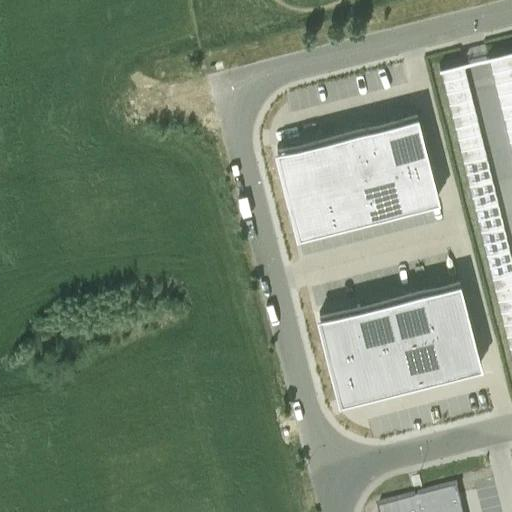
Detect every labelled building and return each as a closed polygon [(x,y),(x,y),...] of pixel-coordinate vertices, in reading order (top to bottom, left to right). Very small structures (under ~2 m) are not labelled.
[(511,51),(488,58),(494,80),(511,75),(511,51)] [(463,62),(439,68),(442,80),(465,74),(463,62)] [(465,74),(442,80),(445,92),(468,86),(465,74)] [(511,75),(494,80),(496,92),(511,87),(511,75)] [(468,86),(445,92),(448,104),(471,98),(468,86)] [(511,87),(496,92),(499,103),(511,99),(511,87)] [(471,98),(448,104),(451,116),(474,110),(471,98)] [(511,99),(499,103),(502,114),(511,111),(511,99)] [(416,110),(381,119),(392,162),(427,153),(416,110)] [(474,110),(451,116),(454,128),(477,122),(474,110)] [(511,111),(502,114),(505,126),(511,123),(511,111)] [(381,119),(346,128),(357,171),(392,162),(381,119)] [(477,122),(454,128),(457,140),(480,134),(477,122)] [(346,128),(311,137),(322,180),(357,171),(346,128)] [(480,134),(457,140),(460,151),(483,146),(480,134)] [(311,137),(276,146),(285,181),(285,184),(286,184),(287,189),(322,180),(311,137)] [(483,146),(460,151),(463,163),(486,158),(483,146)] [(427,153),(392,162),(403,205),(438,196),(427,153)] [(486,158),(463,163),(466,175),(489,170),(486,158)] [(392,162),(357,171),(368,214),(403,205),(392,162)] [(489,170),(466,175),(469,187),(492,182),(489,170)] [(357,171),(322,180),(333,223),(368,214),(357,171)] [(322,180),(287,189),(288,193),(288,196),(289,196),(298,231),(333,223),(322,180)] [(492,182),(469,187),(472,199),(495,194),(492,182)] [(495,194),(472,199),(475,211),(498,206),(495,194)] [(498,206),(475,211),(478,223),(501,218),(498,206)] [(501,218),(478,223),(481,235),(504,230),(501,218)] [(504,230),(481,235),(484,247),(507,242),(504,230)] [(507,242),(484,247),(487,259),(510,254),(507,242)] [(511,261),(510,254),(487,259),(490,271),(511,265),(511,261)] [(511,265),(490,271),(493,283),(511,278),(511,265)] [(458,276),(423,285),(434,328),(469,319),(458,276)] [(511,278),(493,283),(496,295),(511,291),(511,278)] [(423,285),(388,294),(399,337),(434,328),(423,285)] [(511,291),(496,295),(499,307),(511,303),(511,291)] [(388,294),(353,303),(364,346),(399,337),(388,294)] [(353,303),(318,312),(327,348),(328,350),(329,355),(364,346),(353,303)] [(511,303),(499,307),(502,319),(511,316),(511,303)] [(511,316),(502,319),(505,331),(511,329),(511,316)] [(469,319),(434,328),(445,371),(480,362),(469,319)] [(434,328),(399,337),(410,380),(445,371),(434,328)] [(399,337),(364,346),(375,388),(410,380),(399,337)] [(364,346),(329,355),(331,360),(330,360),(331,362),(340,397),(375,388),(364,346)] [(418,478),(410,481),(413,491),(421,489),(418,478)] [(416,507),(414,507),(415,511),(457,511),(456,511),(452,500),(454,499),(455,499),(454,496),(451,497),(451,498),(419,506),(419,505),(415,505),(416,507)]
